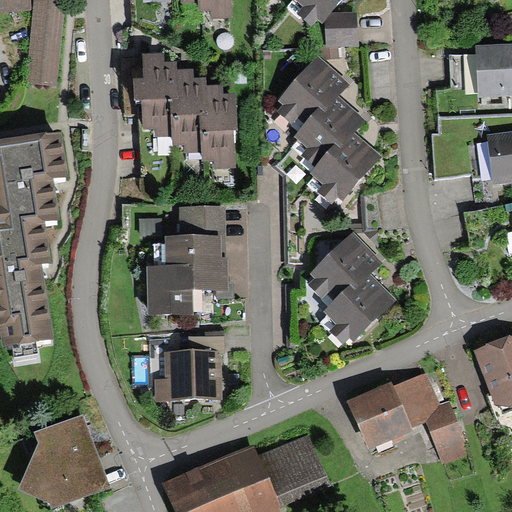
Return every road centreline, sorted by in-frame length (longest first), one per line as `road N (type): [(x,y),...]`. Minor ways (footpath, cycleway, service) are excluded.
road 1 (residential): [(98,0),(105,168),(85,315),(94,358),(140,465)]
road 2 (residential): [(459,328),(140,465)]
road 3 (residential): [(459,328),(417,206),(403,0)]
